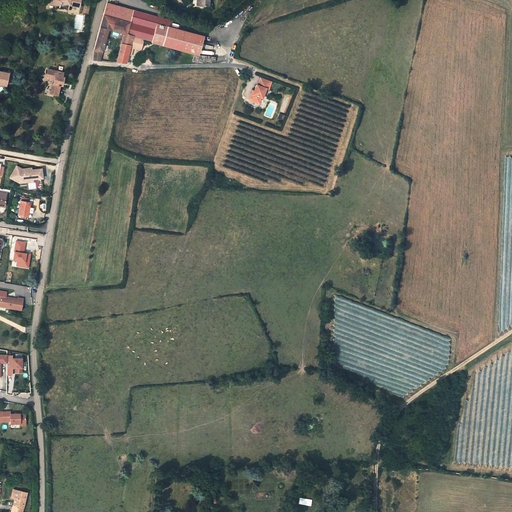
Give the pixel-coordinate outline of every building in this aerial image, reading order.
[(54,3),(54,5),(60,6),(59,9),(68,10),(69,5),(79,7),(80,0),(49,0),(50,0),(54,1),(54,2),(54,3)] [(154,20),(105,6),(103,15),(152,29),(154,20)] [(93,50),(101,52),(107,30),(123,34),(120,43),(130,46),(131,43),(141,44),(142,39),(151,41),(154,29),(152,29),(103,15),(93,50)] [(197,55),(202,36),(166,27),(161,46),(197,55)] [(129,48),(132,49),(133,46),(140,48),(141,44),(131,43),(130,46),(120,43),(115,62),(125,63),(127,55),(129,48)] [(92,60),(98,61),(101,52),(93,50),(92,60)] [(47,69),(46,73),(49,74),(48,79),(53,80),(52,85),(51,84),(50,91),(54,92),(53,94),(57,95),(60,85),(61,86),(62,83),(63,78),(61,77),(62,73),(47,69)] [(0,84),(6,86),(9,74),(0,72),(0,84)] [(270,79),(259,75),(256,82),(255,82),(252,92),(250,91),(248,97),(258,101),(260,95),(261,95),(263,90),(265,86),(267,86),(270,79)] [(21,169),(16,166),(11,175),(18,179),(19,183),(33,181),(33,179),(43,178),(41,169),(32,170),(31,170),(32,172),(30,172),(27,170),(27,168),(21,169)] [(18,179),(11,175),(10,178),(19,183),(18,179)] [(30,203),(27,202),(20,201),(18,215),(27,216),(30,203)] [(14,266),(27,268),(30,253),(23,252),(24,242),(13,240),(10,261),(15,261),(14,266)] [(7,297),(1,296),(1,297),(0,304),(0,306),(22,310),(24,299),(18,298),(18,299),(7,297)] [(345,311),(342,330),(353,332),(354,328),(358,329),(359,323),(354,322),(355,314),(357,314),(358,309),(353,308),(354,303),(347,302),(346,312),(345,311)] [(12,355),(7,355),(7,363),(7,365),(12,365),(12,368),(15,368),(15,373),(22,372),(22,358),(12,358),(12,355)] [(9,413),(2,413),(2,422),(9,422),(9,425),(19,424),(19,427),(25,426),(24,415),(19,416),(19,415),(9,415),(9,413)] [(21,511),(26,492),(13,489),(11,497),(10,497),(8,505),(12,506),(11,511),(21,511)]
